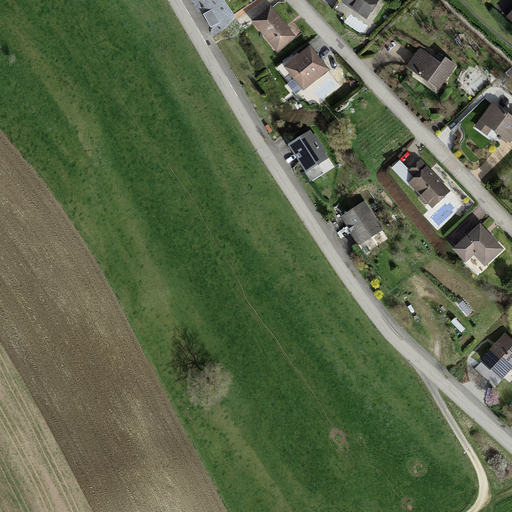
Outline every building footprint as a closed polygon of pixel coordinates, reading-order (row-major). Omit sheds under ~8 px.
[(346,0),(342,7),(365,22),(379,0),(346,0)] [(269,13),(253,27),(275,53),(291,39),(269,13)] [(306,51),(284,73),(305,94),(327,73),(306,51)] [(421,51),(406,71),(434,92),(449,72),(421,51)] [(511,121),(491,109),(478,129),(488,135),(491,131),(510,142),(511,138),(511,121)] [(332,162),(312,133),(288,150),(308,178),(332,162)] [(452,194),(420,161),(399,181),(432,214),(452,194)] [(386,236),(365,204),(339,220),(360,252),(386,236)] [(479,229),(454,255),(467,267),(474,260),(482,268),(501,249),(479,229)] [(511,346),(501,338),(478,365),(499,382),(511,365),(511,346)]
